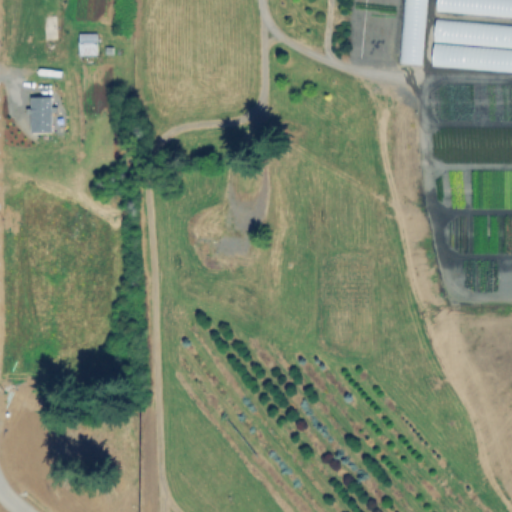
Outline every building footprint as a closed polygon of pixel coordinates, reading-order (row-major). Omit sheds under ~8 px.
[(429,0),(424,63),(402,61),(406,0),(429,0)] [(511,0),(511,15),(439,9),(439,0),(511,0)] [(511,24),(511,46),(435,39),(438,17),(511,24)] [(95,32),(78,32),(78,55),(96,55),(95,32)] [(511,52),(511,71),(435,64),(437,46),(511,52)] [(30,132),(52,132),(51,109),(50,109),(50,95),(29,96),(30,132)] [(257,235),(257,254),(234,254),(234,264),(215,264),(215,224),(235,224),(235,235),(257,235)] [(117,422),(117,454),(98,454),(99,422),(117,422)] [(50,486),(49,509),(21,507),(23,485),(50,486)]
